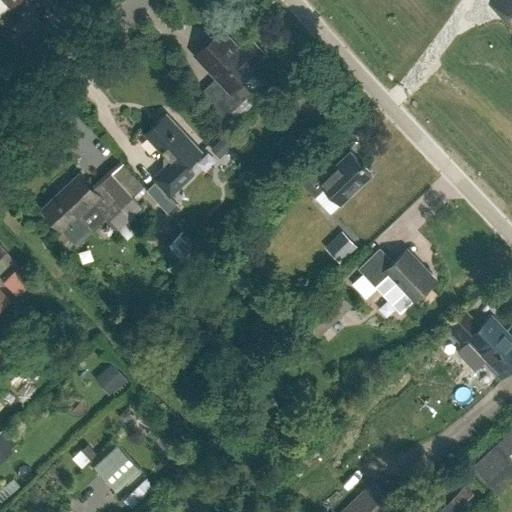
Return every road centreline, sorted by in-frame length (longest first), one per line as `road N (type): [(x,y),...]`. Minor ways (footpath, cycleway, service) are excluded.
road 1 (unclassified): [(511,235),(295,0)]
road 2 (unclassified): [(0,136),(142,0)]
